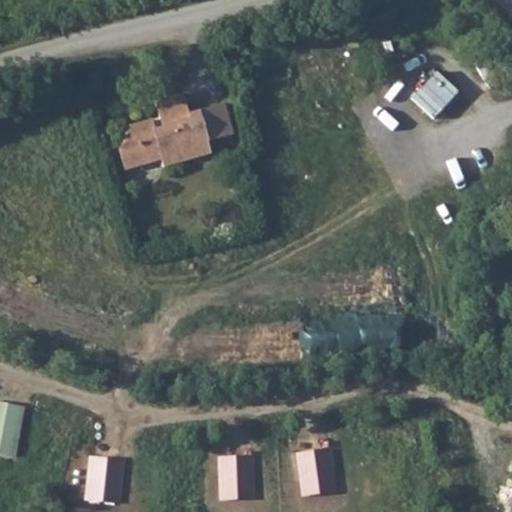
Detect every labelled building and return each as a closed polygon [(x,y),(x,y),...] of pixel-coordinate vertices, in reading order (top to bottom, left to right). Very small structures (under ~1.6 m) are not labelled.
[(436,72),(412,99),(434,119),(458,92),(436,72)] [(200,116),(190,118),(183,94),(155,102),(162,127),(154,129),(152,120),(121,128),(124,138),(119,150),(124,171),(161,161),(163,166),(211,153),(207,141),(234,133),(227,102),(198,110),(200,116)] [(415,344),(448,340),(436,247),(403,251),(415,344)] [(334,292),(193,303),(195,323),(397,308),(394,269),(332,274),(334,292)] [(194,363),(400,348),(399,326),(337,330),(337,326),(192,337),(194,363)] [(0,363),(0,399),(34,410),(44,376),(0,363)] [(331,451),(294,453),(295,497),(332,495),(331,451)] [(251,456),(215,458),(216,502),(252,501),(251,456)]
